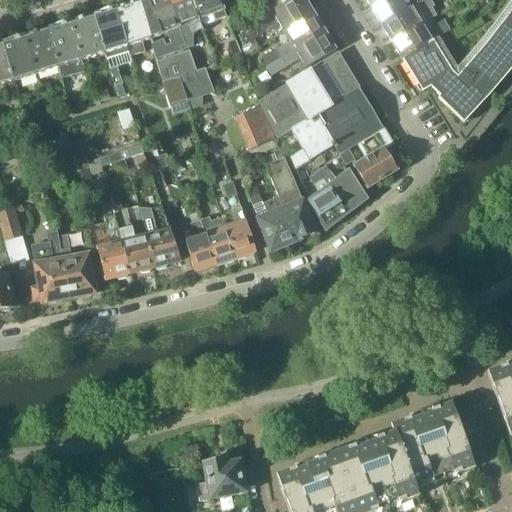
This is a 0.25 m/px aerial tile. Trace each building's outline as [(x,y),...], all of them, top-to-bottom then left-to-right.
[(149,29),(152,40),(167,34),(171,44),(165,46),(163,40),(151,45),(156,61),(177,53),(188,49),(168,0),(146,0),(141,2),(149,29)] [(168,0),(188,49),(193,48),(192,33),(202,30),(201,27),(203,27),(192,0),(168,0)] [(226,18),(226,17),(219,0),(192,0),(203,27),(226,18)] [(222,0),(226,8),(240,0),(222,0)] [(314,15),(305,0),(296,0),(258,23),(259,24),(238,37),(243,46),(242,46),(246,57),(259,49),(254,40),(279,24),(284,33),(314,15)] [(296,0),(264,0),(269,7),(255,15),(254,16),(258,23),(296,0)] [(388,0),(372,9),(382,27),(426,0),(388,0)] [(429,0),(426,0),(382,27),(392,43),(423,25),(430,21),(436,17),(431,9),(434,7),(429,0)] [(142,43),(150,41),(153,40),(152,40),(149,29),(141,2),(117,9),(132,57),(145,53),(142,43)] [(94,16),(106,54),(119,97),(127,95),(118,67),(134,62),(132,57),(117,9),(94,16)] [(452,73),(433,41),(402,60),(422,93),(431,88),(440,97),(438,99),(464,124),(490,96),(511,70),(511,10),(509,16),(486,44),(463,72),(458,78),(452,73)] [(325,32),(314,15),(284,33),(289,42),(276,50),(261,58),(259,61),(263,69),(264,68),(281,58),(325,32)] [(94,16),(72,23),(84,61),(106,54),(94,16)] [(392,43),(402,60),(433,41),(449,32),(443,22),(434,28),(430,21),(423,25),(392,43)] [(82,62),(84,61),(72,23),(49,30),(60,68),(58,69),(61,80),(85,73),(82,62)] [(36,76),(58,69),(60,68),(49,30),(24,38),(36,76)] [(325,32),(281,58),(264,68),(270,78),(300,59),(306,69),(336,51),(325,32)] [(13,83),(36,76),(24,38),(2,45),(13,83)] [(242,57),(235,41),(229,44),(227,52),(231,61),(242,57)] [(0,86),(13,83),(2,45),(0,45),(0,86)] [(189,52),(156,63),(161,78),(162,83),(163,83),(179,78),(186,97),(188,103),(214,94),(205,69),(196,72),(189,52)] [(260,107),(276,140),(276,141),(284,137),(287,146),(297,141),(302,149),(290,156),(295,169),(334,146),(345,165),(354,159),(348,149),(357,143),(366,159),(354,166),(367,189),(369,188),(370,191),(375,192),(380,188),(381,183),(380,182),(398,171),(384,148),(392,144),(339,55),(258,102),(260,107)] [(161,78),(150,81),(153,92),(164,89),(162,83),(161,78)] [(179,78),(163,83),(169,102),(186,97),(179,78)] [(94,95),(97,103),(97,104),(109,100),(107,91),(94,95)] [(55,106),(45,109),(48,118),(58,115),(55,106)] [(276,140),(260,107),(237,117),(251,151),(276,140)] [(129,111),(119,114),(124,130),(135,127),(129,111)] [(66,136),(58,139),(63,153),(71,150),(66,136)] [(121,161),(143,154),(141,145),(118,152),(121,161)] [(97,168),(121,161),(118,152),(94,160),(97,168)] [(276,154),(262,160),(266,169),(284,161),(280,152),(276,154)] [(88,167),(86,159),(63,166),(66,174),(88,167)] [(259,196),(250,200),(254,209),(253,209),(271,253),(317,235),(284,161),(266,169),(278,198),(278,199),(263,205),(259,196)] [(348,173),(337,181),(325,166),(318,172),(329,187),(347,214),(365,200),(348,173)] [(347,214),(329,187),(318,172),(309,179),(314,186),(319,194),(310,201),(326,230),(347,214)] [(237,194),(233,183),(225,186),(229,197),(237,194)] [(105,224),(83,230),(90,251),(97,250),(105,280),(116,277),(120,280),(126,278),(129,274),(130,273),(122,242),(123,242),(116,215),(114,215),(113,215),(109,203),(100,206),(103,219),(104,218),(105,224)] [(0,229),(4,243),(23,238),(13,206),(0,209),(0,229)] [(232,214),(223,217),(237,258),(239,258),(240,261),(247,258),(246,256),(256,252),(241,208),(241,207),(231,211),(232,214)] [(139,209),(146,237),(146,236),(154,268),(155,267),(158,270),(166,268),(169,264),(181,261),(162,208),(150,210),(139,209)] [(126,209),(113,212),(114,215),(116,215),(123,242),(122,242),(130,273),(139,271),(143,274),(150,272),(152,268),(154,268),(146,236),(146,237),(135,239),(126,209)] [(209,219),(202,221),(217,265),(226,262),(227,265),(234,262),(233,260),(237,258),(223,217),(221,218),(222,219),(210,223),(209,219)] [(194,239),(185,242),(195,272),(199,271),(199,274),(207,271),(206,268),(217,265),(202,221),(201,221),(190,225),(194,239)] [(39,285),(31,287),(33,301),(41,299),(42,303),(47,301),(50,304),(55,303),(57,299),(70,297),(62,260),(61,252),(58,238),(57,234),(57,232),(46,235),(48,243),(31,247),(39,285)] [(67,236),(58,238),(61,252),(70,250),(67,239),(67,236)] [(70,250),(61,252),(62,260),(70,297),(81,295),(85,297),(90,296),(92,292),(95,292),(87,255),(71,258),(70,250)] [(6,271),(0,272),(0,308),(0,309),(4,311),(9,310),(11,306),(14,305),(9,284),(12,283),(10,276),(7,277),(6,271)] [(510,438),(511,436),(511,363),(487,373),(510,438)] [(395,432),(416,490),(475,469),(451,404),(391,426),(393,433),(395,432)] [(378,511),(419,498),(416,490),(395,432),(393,433),(336,454),(357,511),(378,511)] [(288,511),(357,511),(336,454),(276,475),(288,511)] [(247,494),(247,493),(240,461),(228,464),(227,460),(202,465),(206,484),(196,486),(200,503),(210,501),(210,502),(247,494)]
